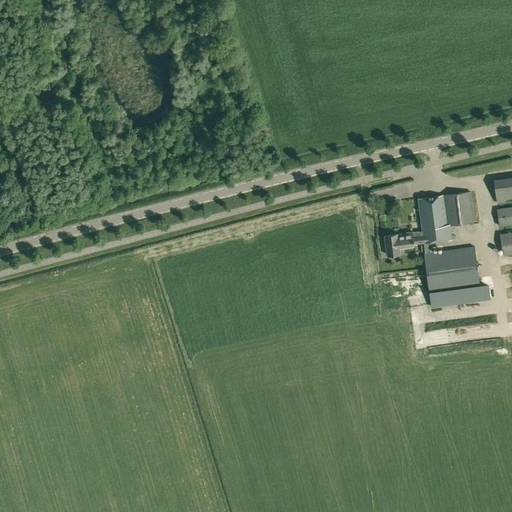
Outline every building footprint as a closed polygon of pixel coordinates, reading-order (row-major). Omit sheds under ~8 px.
[(511,178),(494,181),(497,200),(511,197),(511,178)] [(377,187),(369,192),(377,205),(385,200),(377,187)] [(424,242),(425,246),(432,245),(431,241),(451,239),(449,224),(474,221),(470,191),(418,198),(423,230),(385,235),(387,255),(400,253),(399,246),(414,244),(414,243),(424,242)] [(511,206),(497,209),(499,225),(511,223),(511,206)] [(511,232),(500,234),(503,254),(511,253),(511,232)] [(433,252),(432,245),(425,246),(426,253),(425,253),(432,306),(490,298),(489,286),(480,287),(475,246),(433,252)]
